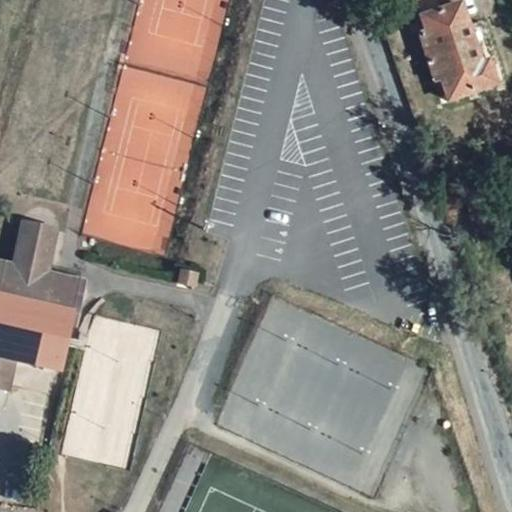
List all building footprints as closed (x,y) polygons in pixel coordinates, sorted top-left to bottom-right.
[(412,38),(425,83),(436,80),(442,101),(481,89),(475,68),(484,65),(472,24),(460,28),(454,7),(417,18),(422,35),(412,38)] [(22,233),(54,240),(56,228),(24,221),(22,233)] [(0,294),(72,308),(72,306),(78,308),(84,280),(47,272),(54,240),(22,233),(15,266),(0,262),(0,294)] [(197,273),(182,270),(180,279),(194,283),(197,273)] [(60,367),(72,308),(0,294),(0,354),(15,358),(60,367)] [(0,377),(11,380),(15,358),(0,354),(0,377)] [(0,387),(9,389),(11,380),(0,377),(0,387)]
